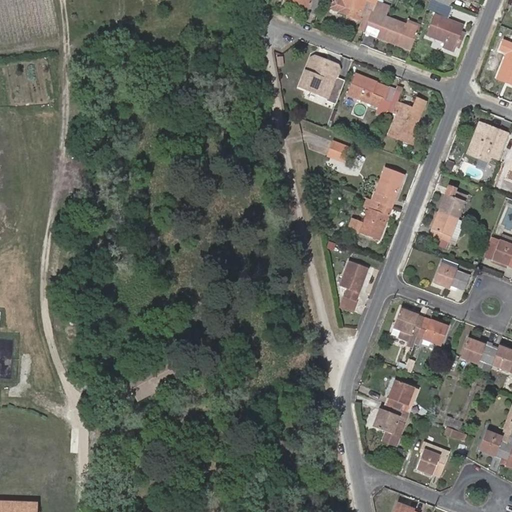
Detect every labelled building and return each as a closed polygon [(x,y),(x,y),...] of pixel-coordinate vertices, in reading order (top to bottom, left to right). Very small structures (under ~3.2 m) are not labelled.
[(285,0),(286,0),(293,3),(311,10),(311,13),(317,16),(322,0),(285,0)] [(342,0),(342,1),(338,0),(331,0),(328,8),(347,16),(348,14),(352,16),(350,19),(357,21),(361,22),(361,21),(366,8),(372,11),(375,2),(376,0),(342,0)] [(447,18),(452,7),(440,2),(434,0),(429,0),(426,10),(447,18)] [(372,11),(367,23),(374,26),(379,14),(385,15),(388,7),(375,2),(372,11)] [(361,21),(367,23),(372,11),(366,8),(361,21)] [(376,37),(385,15),(379,14),(374,26),(367,23),(363,33),(375,38),(376,37)] [(408,19),(406,24),(385,15),(376,37),(398,45),(409,51),(420,24),(408,19)] [(464,26),(435,15),(427,36),(444,44),(443,49),(453,53),(455,47),(458,49),(461,43),(457,42),(461,33),(464,26)] [(363,33),(367,23),(361,21),(361,22),(357,31),(363,33)] [(511,44),(498,75),(507,79),(511,80),(511,44)] [(315,69),(306,91),(327,98),(325,102),(328,103),(329,102),(335,105),(340,93),(343,82),(336,79),(339,73),(339,72),(337,67),(314,57),(309,59),(306,66),(315,69)] [(372,95),(377,82),(356,74),(347,96),(378,108),(382,98),(372,95)] [(390,87),(377,82),(372,95),(382,98),(378,108),(375,115),(383,120),(387,112),(390,103),(385,101),(385,99),(390,87)] [(396,89),(390,87),(385,99),(385,101),(390,103),(396,89)] [(397,87),(396,89),(390,103),(396,105),(397,102),(403,89),(397,87)] [(414,133),(425,102),(417,99),(413,108),(401,104),(397,102),(396,105),(390,103),(387,112),(396,116),(388,136),(412,146),(416,134),(414,133)] [(476,131),(467,152),(489,160),(491,155),(499,158),(502,150),(509,133),(501,129),(493,126),(488,136),(476,131)] [(509,133),(502,150),(499,158),(498,161),(504,164),(511,147),(511,145),(511,133),(509,133)] [(348,148),(333,143),(328,157),(343,162),(348,148)] [(454,164),(447,162),(444,168),(451,171),(454,164)] [(371,200),(378,203),(391,208),(394,199),(392,199),(397,187),(399,187),(404,175),(384,167),(374,191),(371,200)] [(442,205),(439,212),(456,218),(465,194),(450,188),(447,195),(444,194),(440,204),(442,205)] [(335,192),(329,189),(326,195),(333,198),(335,192)] [(391,208),(378,203),(371,200),(367,198),(363,207),(368,208),(362,223),(351,218),(347,229),(379,241),(383,228),(382,227),(387,216),(388,216),(391,208)] [(437,218),(434,218),(430,228),(434,230),(431,236),(439,239),(447,242),(449,236),(458,239),(465,221),(456,218),(439,212),(437,218)] [(511,238),(502,235),(500,240),(511,245),(511,238)] [(485,255),(493,259),(500,241),(491,237),(485,255)] [(447,242),(439,239),(436,245),(445,249),(447,242)] [(511,245),(500,240),(500,241),(493,259),(492,260),(500,263),(501,261),(508,263),(511,263),(511,245)] [(442,283),(448,285),(449,284),(455,287),(462,270),(464,266),(442,258),(440,261),(432,282),(441,285),(442,283)] [(361,281),(363,282),(367,269),(348,261),(338,286),(346,289),(343,296),(355,301),(359,293),(356,292),(361,281)] [(462,270),(455,287),(465,291),(471,274),(462,270)] [(355,301),(343,296),(340,307),(352,311),(355,301)] [(409,315),(417,317),(418,315),(416,314),(400,308),(399,309),(410,313),(409,315)] [(416,337),(422,321),(416,318),(417,317),(409,315),(410,313),(399,309),(392,328),(393,328),(390,334),(408,341),(406,345),(412,347),(416,337)] [(422,321),(416,337),(440,346),(448,327),(437,323),(436,325),(429,323),(422,321)] [(483,348),(484,345),(477,343),(467,339),(466,340),(477,344),(476,346),(483,348)] [(484,364),(490,348),(484,345),(483,348),(476,346),(477,344),(466,340),(459,359),(474,364),(476,365),(475,368),(481,370),(484,364)] [(498,351),(490,348),(484,364),(492,367),(508,373),(511,374),(511,352),(505,350),(505,352),(498,349),(498,351)] [(176,360),(131,370),(136,394),(182,385),(176,360)] [(404,371),(406,364),(399,361),(397,368),(404,371)] [(492,367),(484,364),(481,370),(489,373),(492,367)] [(387,398),(384,405),(400,411),(409,414),(411,407),(406,406),(413,388),(394,380),(390,391),(392,393),(390,399),(387,398)] [(400,411),(384,405),(382,411),(381,410),(378,417),(376,416),(373,427),(385,432),(391,434),(391,437),(399,440),(409,414),(400,411)] [(500,459),(506,444),(511,428),(511,427),(511,405),(503,427),(505,428),(501,437),(497,435),(486,431),(479,449),(487,453),(488,451),(495,454),(494,456),(500,459)] [(378,417),(381,410),(377,409),(371,426),(373,427),(376,416),(378,417)] [(446,417),(442,426),(447,428),(458,432),(462,422),(446,417)] [(511,467),(511,427),(511,428),(506,444),(500,459),(506,461),(505,463),(511,465),(511,466),(511,468),(511,467)] [(458,432),(447,428),(444,435),(461,441),(464,434),(458,432)] [(391,434),(385,432),(382,441),(397,446),(399,440),(391,437),(391,434)] [(425,471),(432,473),(432,472),(438,475),(439,472),(446,474),(454,453),(424,442),(420,450),(422,451),(415,470),(424,473),(425,471)] [(396,502),(396,503),(406,507),(405,509),(412,511),(414,509),(396,502)] [(406,507),(396,503),(392,511),(412,511),(405,509),(406,507)]
